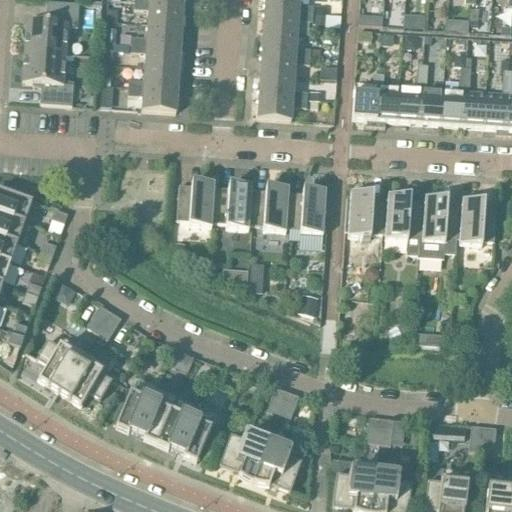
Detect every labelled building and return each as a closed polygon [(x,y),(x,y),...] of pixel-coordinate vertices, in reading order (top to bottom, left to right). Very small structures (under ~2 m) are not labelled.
[(182,0),(133,0),(133,6),(182,10),(182,0)] [(298,10),(298,0),(264,0),(263,15),(312,19),(312,11),(298,10)] [(474,0),(464,0),(464,8),(474,8),(474,0)] [(26,25),(23,56),(65,59),(66,34),(76,33),(78,8),(46,6),(45,26),(26,25)] [(133,6),(133,14),(148,15),(147,29),(181,31),(182,10),(133,6)] [(311,27),(312,19),(263,15),(262,37),(296,39),(297,26),(311,27)] [(372,20),(358,19),(357,29),(371,30),(372,20)] [(181,31),(147,29),(146,42),(131,41),(130,49),(179,53),(181,31)] [(371,36),(357,35),(356,46),(370,47),(371,36)] [(262,37),(260,58),(309,62),(310,54),(295,53),(296,39),(262,37)] [(179,53),(130,49),(130,57),(145,58),(144,72),(178,74),(179,53)] [(65,59),(23,56),(21,87),(40,89),(39,109),(71,111),(73,87),(63,84),(65,59)] [(260,58),(259,80),(293,82),(294,69),(308,70),(309,62),(260,58)] [(416,81),(426,82),(427,70),(416,69),(416,81)] [(178,74),(144,72),(143,85),(128,84),(127,92),(176,96),(178,74)] [(459,84),(469,85),(470,73),(460,72),(459,84)] [(502,87),(511,88),(511,87),(511,75),(503,75),(502,87)] [(396,128),(398,92),(382,91),(383,79),(372,78),(372,90),(377,90),(374,132),(384,133),(384,127),(396,128)] [(292,96),(293,82),(259,80),(257,101),(306,105),(307,97),(292,96)] [(420,93),(425,94),(426,82),(416,81),(415,93),(398,92),(396,128),(417,129),(420,93)] [(463,96),(468,97),(469,85),(459,84),(458,96),(441,95),(439,131),(461,132),(463,96)] [(511,88),(502,87),(501,99),(484,98),(482,134),(494,134),(493,140),(503,141),(506,99),(511,100),(511,88)] [(364,131),(374,132),(377,90),(372,90),(353,89),(351,125),(364,125),(364,131)] [(176,96),(127,92),(127,100),(142,101),(141,116),(174,118),(176,96)] [(439,131),(441,95),(425,94),(420,93),(417,129),(439,131)] [(482,134),(484,98),(468,97),(463,96),(461,132),(482,134)] [(511,99),(511,100),(506,99),(503,141),(511,141),(511,99)] [(305,113),(306,105),(257,101),(256,124),(290,126),(291,112),(305,113)] [(210,228),(213,228),(215,193),(213,192),(213,188),(190,186),(190,191),(178,190),(175,225),(187,226),(187,231),(210,233),(210,228)] [(227,193),(215,193),(213,228),(225,229),(224,234),(247,235),(247,230),(250,230),(252,195),(250,195),(250,190),(227,189),(227,193)] [(264,196),(252,195),(250,230),(262,231),(261,236),(284,238),(284,233),(287,233),(289,198),(287,198),(287,193),(264,191),(264,196)] [(301,199),(289,198),(287,233),(299,234),(298,239),(321,240),(322,235),(325,236),(327,200),(324,200),(324,195),(302,194),(301,199)] [(0,195),(0,219),(23,228),(31,206),(0,195)] [(345,202),(343,237),(346,237),(346,242),(345,254),(368,256),(369,244),(369,239),(381,240),(383,204),(372,203),(372,199),(349,197),(349,202),(345,202)] [(383,204),(381,240),(384,240),(383,244),(406,246),(405,260),(416,261),(416,260),(417,260),(420,207),(409,206),(409,201),(386,200),(386,204),(383,204)] [(416,261),(416,263),(442,264),(442,259),(455,260),(456,245),(455,245),(458,209),(446,208),(446,204),(423,202),(423,207),(420,207),(417,260),(416,260),(416,261)] [(460,209),(458,209),(455,245),(456,245),(458,245),(457,250),(480,251),(481,246),(493,247),(495,212),(483,211),(483,206),(460,205),(460,209)] [(63,229),(66,219),(54,214),(50,224),(63,229)] [(0,242),(16,248),(23,228),(0,219),(0,242)] [(0,265),(9,268),(16,248),(0,242),(0,265)] [(39,256),(52,261),(55,251),(42,247),(39,256)] [(48,270),(52,261),(39,256),(36,266),(48,270)] [(0,288),(1,289),(9,268),(0,265),(0,288)] [(25,297),(37,301),(40,292),(28,287),(25,297)] [(34,311),(37,301),(25,297),(21,307),(34,311)] [(96,339),(109,318),(99,311),(85,333),(96,339)] [(109,318),(96,339),(106,346),(120,325),(109,318)] [(13,328),(10,338),(23,342),(26,333),(13,328)] [(23,342),(10,338),(7,347),(19,352),(23,342)] [(46,393),(57,400),(84,357),(64,344),(59,353),(58,352),(57,353),(46,346),(35,365),(46,371),(37,386),(47,392),(46,393)] [(84,357),(57,400),(69,407),(69,406),(79,412),(88,398),(99,405),(110,387),(99,380),(100,379),(99,379),(105,370),(84,357)] [(136,439),(155,395),(135,386),(131,396),(131,395),(114,432),(128,438),(129,436),(136,439)] [(277,422),(286,398),(274,393),(265,417),(277,422)] [(155,395),(136,439),(143,442),(142,444),(155,450),(175,404),(155,395)] [(298,402),(286,398),(277,422),(289,426),(298,402)] [(175,456),(195,413),(175,404),(155,450),(167,455),(168,453),(175,456)] [(215,422),(195,413),(175,456),(183,460),(182,462),(195,468),(211,431),(215,422)] [(376,450),(379,425),(367,423),(364,448),(376,450)] [(392,426),(379,425),(376,450),(389,451),(392,426)] [(467,457),(480,458),(482,433),(470,431),(467,457)] [(248,487),(252,489),(269,442),(247,433),(242,445),(240,449),(228,445),(218,471),(238,479),(237,481),(248,487)] [(482,433),(480,458),(492,459),(495,434),(482,433)] [(292,450),(269,442),(252,489),(260,491),(267,492),(268,490),(289,498),(300,469),(287,464),(289,460),(288,460),(292,450)] [(368,511),(374,471),(350,469),(349,479),(348,479),(347,483),(334,481),(331,511),(368,511)] [(374,471),(368,511),(407,511),(410,491),(397,489),(398,484),(397,484),(398,474),(374,471)] [(463,511),(465,502),(464,502),(465,488),(464,488),(465,478),(441,475),(440,485),(439,485),(439,490),(426,489),(423,511),(463,511)] [(485,504),(483,511),(511,511),(511,498),(511,495),(511,482),(489,480),(489,484),(488,489),(487,499),(486,499),(486,504),(485,504)]
